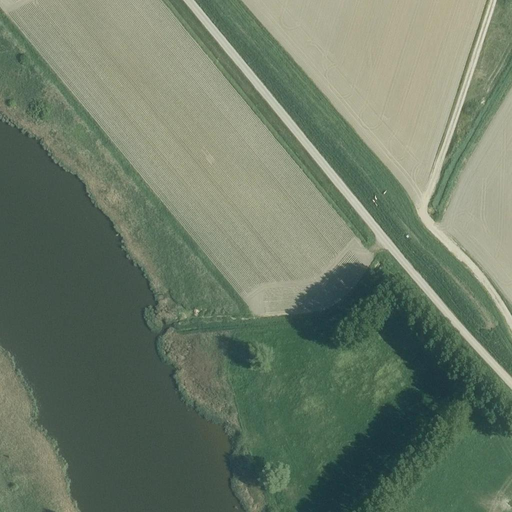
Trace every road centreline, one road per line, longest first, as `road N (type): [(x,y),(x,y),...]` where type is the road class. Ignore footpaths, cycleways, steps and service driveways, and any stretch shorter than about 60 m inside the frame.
road 1 (unclassified): [(511,385),(186,0)]
road 2 (track): [(491,0),(423,212),(511,325)]
